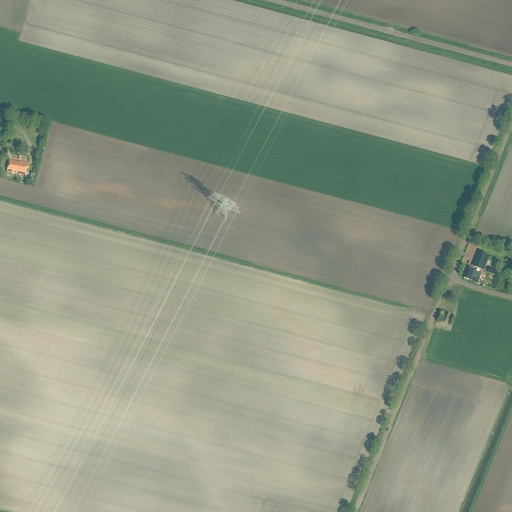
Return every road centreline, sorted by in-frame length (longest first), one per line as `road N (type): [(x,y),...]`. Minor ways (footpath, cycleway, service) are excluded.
road 1 (unclassified): [(511,66),(266,0)]
road 2 (unclassified): [(353,511),(449,278)]
road 3 (unclassified): [(449,278),(511,122)]
